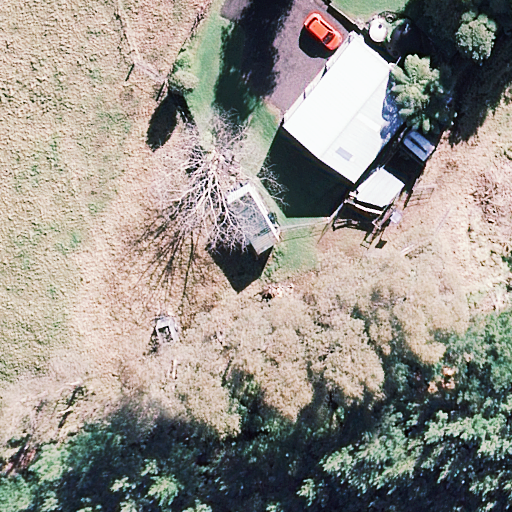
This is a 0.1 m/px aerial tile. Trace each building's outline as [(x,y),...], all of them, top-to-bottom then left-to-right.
[(382,24),(378,23),(374,23),(371,25),(369,28),(368,32),(369,36),(372,39),(375,41),(379,41),(383,40),(385,37),(387,33),(387,30),(385,26),(382,24)] [(412,26),(405,24),(397,25),(391,29),(387,35),(386,42),(388,49),(392,55),(399,58),(406,59),(413,56),(418,51),(421,44),(420,37),(417,31),(412,26)] [(424,95),(353,38),(282,125),(353,183),(424,95)] [(405,177),(383,157),(359,184),(380,204),(405,177)] [(282,231),(256,187),(233,200),(259,244),(282,231)]
